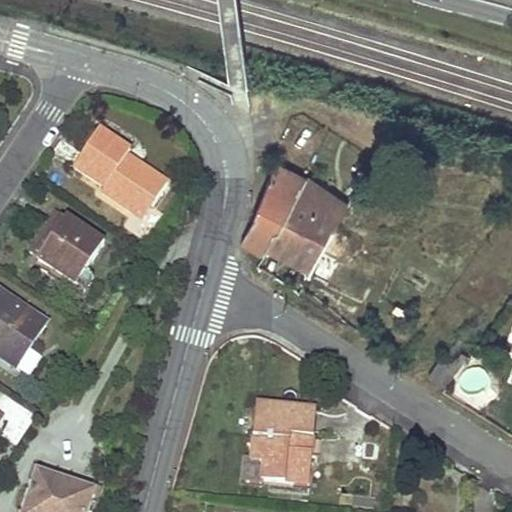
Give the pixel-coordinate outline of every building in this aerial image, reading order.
[(167,187),(138,167),(135,172),(124,164),(127,159),(130,154),(99,134),(75,169),(105,190),(102,195),(131,215),(141,200),(153,208),(167,187)] [(124,164),(135,172),(138,167),(127,159),(124,164)] [(263,255),(266,249),(273,236),(280,232),(306,179),(276,166),(265,191),(254,217),(257,219),(242,242),(255,250),(263,255)] [(266,249),(312,270),(335,228),(348,205),(307,176),(306,179),(280,232),(273,236),(266,249)] [(143,223),(153,208),(141,200),(131,215),(143,223)] [(40,258),(67,219),(58,213),(30,252),(40,258)] [(104,245),(67,219),(40,258),(38,261),(53,271),(50,276),(80,297),(83,292),(76,286),(85,273),(104,245)] [(335,228),(312,270),(307,277),(364,303),(387,254),(335,228)] [(76,286),(83,292),(93,278),(85,273),(76,286)] [(0,358),(16,370),(47,325),(0,292),(0,358)] [(442,359),(437,368),(431,376),(446,387),(468,357),(461,353),(452,366),(442,359)] [(294,475),(302,476),(310,477),(313,453),(309,453),(310,438),(313,438),(316,409),(256,404),(252,454),(264,455),(262,476),(262,481),(294,484),(294,475)] [(264,455),(252,454),(249,475),(262,476),(264,455)] [(30,480),(35,482),(37,476),(93,494),(87,511),(96,511),(103,491),(35,468),(30,480)] [(302,476),(294,475),(294,484),(310,486),(310,477),(302,476)] [(87,511),(93,494),(37,476),(35,482),(24,511),(87,511)]
